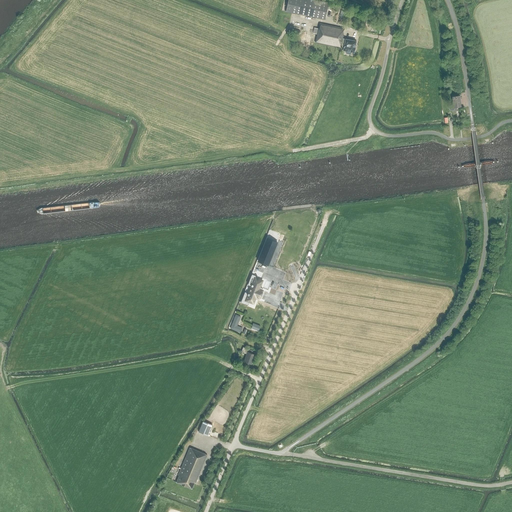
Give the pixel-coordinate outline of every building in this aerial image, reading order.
[(288,0),(286,12),(325,20),(329,3),(316,0),(288,0)] [(344,34),(343,34),(344,29),(320,24),(319,29),(314,28),(313,33),(317,34),(315,43),(341,48),(341,47),(344,47),(343,51),(346,51),(346,53),(350,54),(351,52),(354,53),(356,41),(346,39),(343,39),(344,34)] [(449,105),(448,108),(450,110),(452,110),(454,109),(455,108),(461,107),(459,96),(452,97),(453,104),(451,104),(449,105)] [(271,237),(261,260),(271,264),(280,241),(271,237)] [(254,280),(244,303),(252,306),(255,300),(258,301),(261,294),(262,294),(258,292),(261,284),(254,280)] [(276,292),(276,291),(278,286),(270,282),(268,288),(267,288),(264,295),(273,299),(276,292)] [(241,316),(235,314),(230,329),(240,333),(242,328),(237,326),(241,316)] [(253,323),(251,329),(258,331),(260,326),(253,323)] [(243,347),(241,352),(247,354),(246,355),(244,361),(251,364),(253,358),(255,355),(251,353),(253,351),(243,347)] [(203,421),(199,432),(208,435),(212,425),(203,421)] [(195,483),(207,455),(190,448),(178,475),(179,476),(176,482),(192,489),(194,482),(195,483)]
